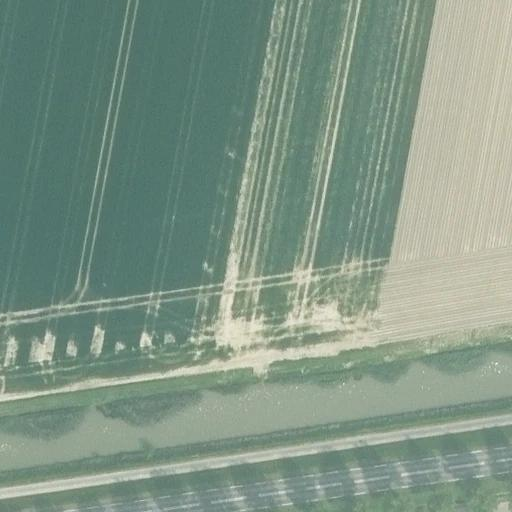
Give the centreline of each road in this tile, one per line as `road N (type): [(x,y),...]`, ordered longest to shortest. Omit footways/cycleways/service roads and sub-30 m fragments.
road 1 (unclassified): [(511,420),(0,494)]
road 2 (secondary): [(148,511),(511,459)]
